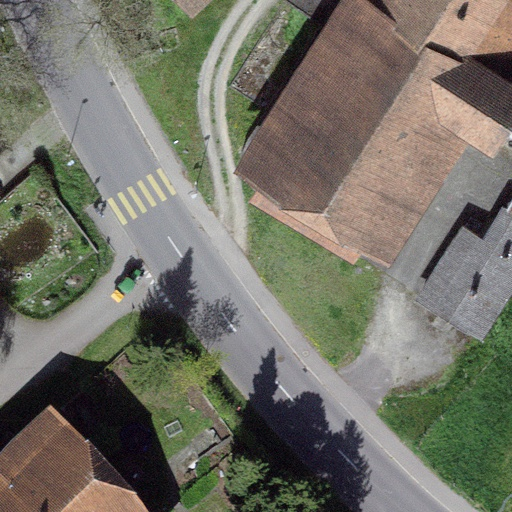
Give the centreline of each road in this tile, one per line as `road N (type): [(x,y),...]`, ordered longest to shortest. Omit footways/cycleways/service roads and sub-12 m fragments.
road 1 (tertiary): [(401,511),(336,450),(193,274),(101,128),(38,0)]
road 2 (track): [(174,247),(0,388)]
